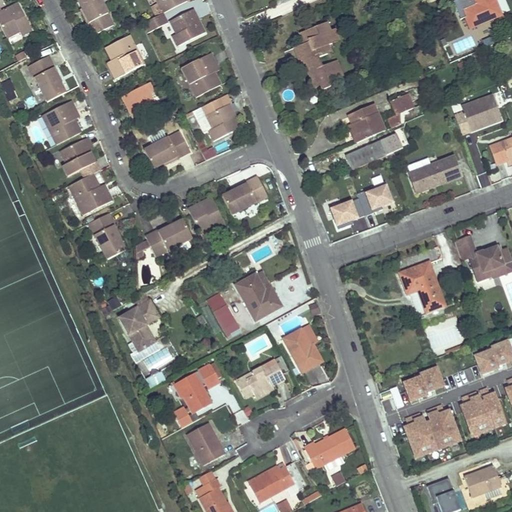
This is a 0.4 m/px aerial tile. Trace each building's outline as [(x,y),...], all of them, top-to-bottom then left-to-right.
[(102,0),(78,0),(83,8),(91,22),(88,23),(95,36),(115,25),(102,0)] [(165,13),(157,0),(147,0),(157,17),(163,14),(165,13)] [(157,0),(165,13),(188,0),(157,0)] [(469,0),(454,0),(458,9),(471,3),(469,0)] [(493,0),(472,0),(474,4),(461,9),(469,27),(500,15),(493,0)] [(2,11),(0,12),(0,23),(0,24),(8,39),(21,32),(23,36),(34,31),(19,3),(5,10),(7,15),(5,16),(2,11)] [(83,8),(81,9),(88,23),(91,22),(83,8)] [(195,9),(171,21),(177,34),(173,36),(178,46),(206,33),(199,18),(195,20),(194,18),(198,16),(195,9)] [(157,17),(144,24),(148,33),(168,23),(163,14),(157,17)] [(323,24),(299,34),(303,44),(293,48),(299,62),(301,60),(303,66),(307,64),(309,71),(306,72),(310,83),(317,80),(319,85),(321,90),(329,86),(327,82),(326,79),(337,74),(332,62),(321,66),(318,57),(327,54),(324,46),(327,45),(331,43),(330,40),(337,38),(334,29),(329,31),(326,32),(323,24)] [(130,36),(106,48),(113,61),(116,59),(118,62),(109,66),(116,80),(144,65),(130,36)] [(17,56),(19,61),(25,58),(23,53),(17,56)] [(211,53),(182,68),(197,98),(221,85),(214,72),(212,73),(210,70),(218,67),(211,53)] [(49,56),(29,66),(47,102),(65,93),(61,83),(54,69),(55,68),(49,56)] [(185,56),(178,59),(180,64),(187,61),(185,56)] [(464,60),(457,64),(459,69),(463,67),(462,65),(466,64),(464,60)] [(335,61),(332,62),(337,74),(326,79),(327,82),(341,76),(335,61)] [(55,68),(54,69),(61,83),(63,82),(55,68)] [(150,83),(122,97),(129,111),(133,109),(134,112),(131,114),(134,120),(157,108),(151,96),(155,93),(150,83)] [(11,84),(4,87),(8,94),(15,91),(11,84)] [(227,95),(220,99),(224,107),(230,104),(232,103),(227,95)] [(399,124),(398,114),(412,108),(406,95),(390,101),(396,115),(386,119),(390,128),(399,124)] [(463,112),(454,116),(458,125),(461,134),(471,131),(470,128),(475,126),(476,129),(501,120),(492,95),(461,106),(463,112)] [(220,99),(202,107),(214,130),(210,132),(215,142),(242,128),(235,114),(231,116),(229,113),(233,111),(230,104),(224,107),(220,99)] [(72,101),(43,115),(57,144),(82,132),(75,119),(72,121),(71,118),(78,114),(72,101)] [(373,106),(348,116),(351,125),(355,133),(351,135),(355,143),(384,131),(373,106)] [(202,107),(193,112),(204,134),(210,132),(214,130),(202,107)] [(162,130),(148,137),(152,147),(167,139),(162,130)] [(152,147),(144,151),(154,169),(163,164),(178,156),(179,158),(190,152),(180,132),(167,139),(152,147)] [(403,132),(345,157),(351,171),(385,156),(394,152),(409,146),(403,132)] [(89,138),(84,140),(89,150),(93,148),(89,138)] [(511,138),(500,143),(506,160),(511,157),(511,138)] [(84,140),(60,152),(66,165),(63,167),(68,178),(82,171),(86,178),(94,174),(101,171),(97,163),(95,163),(89,150),(84,140)] [(200,140),(197,142),(203,154),(206,152),(200,140)] [(506,160),(500,143),(489,147),(495,164),(506,160)] [(394,152),(385,156),(387,161),(388,161),(396,157),(394,152)] [(178,156),(163,164),(165,166),(179,158),(178,156)] [(452,157),(409,173),(417,193),(459,177),(452,157)] [(86,178),(69,186),(84,216),(114,201),(107,187),(99,191),(98,188),(101,187),(94,174),(86,178)] [(380,175),(370,179),(373,186),(383,183),(380,175)] [(233,192),(223,197),(233,215),(269,197),(258,177),(246,183),(247,185),(233,192)] [(342,200),(355,195),(350,178),(337,182),(342,200)] [(358,199),(329,209),(337,229),(350,225),(348,221),(351,220),(364,215),(364,216),(382,209),(380,207),(394,202),(386,181),(383,183),(373,186),(373,188),(356,194),(358,199)] [(246,183),(232,190),(233,192),(247,185),(246,183)] [(65,195),(62,190),(51,195),(54,200),(65,195)] [(196,206),(188,210),(200,232),(214,225),(216,229),(226,224),(212,198),(198,205),(200,209),(197,210),(196,206)] [(109,214),(89,224),(108,260),(126,251),(121,241),(114,227),(116,226),(109,214)] [(192,239),(182,220),(174,225),(159,233),(158,231),(146,237),(148,242),(151,248),(156,257),(192,239)] [(173,223),(158,231),(159,233),(174,225),(173,223)] [(116,226),(114,227),(121,241),(123,240),(116,226)] [(511,272),(511,267),(506,250),(500,252),(498,247),(488,251),(488,253),(484,255),(484,254),(482,253),(481,252),(475,254),(469,237),(454,242),(461,261),(468,259),(474,274),(481,271),(482,274),(489,271),(492,277),(492,279),(511,272)] [(148,242),(143,245),(146,250),(151,248),(148,242)] [(143,245),(136,248),(136,255),(142,253),(146,250),(143,245)] [(443,306),(427,263),(441,258),(437,247),(392,263),(396,275),(399,273),(407,294),(408,293),(416,316),(443,306)] [(477,282),(492,277),(489,271),(482,274),(481,271),(474,274),(474,275),(477,282)] [(262,272),(256,275),(265,292),(271,288),(262,272)] [(256,275),(236,286),(256,320),(281,306),(271,288),(265,292),(256,275)] [(215,296),(207,300),(214,312),(227,305),(224,299),(218,302),(215,296)] [(151,302),(120,320),(138,352),(155,343),(145,325),(159,317),(151,302)] [(227,305),(214,312),(228,336),(240,329),(227,305)] [(202,315),(197,318),(202,326),(207,324),(202,315)] [(301,330),(284,339),(303,373),(323,362),(314,345),(308,348),(306,345),(308,343),(301,330)] [(248,342),(255,356),(272,347),(265,333),(248,342)] [(497,349),(477,356),(484,375),(505,367),(504,364),(511,361),(511,346),(509,337),(495,342),(497,349)] [(445,355),(464,348),(463,345),(444,352),(445,355)] [(286,365),(282,357),(275,361),(252,373),(254,377),(247,380),(255,394),(257,398),(269,392),(267,389),(273,385),(285,379),(282,373),(279,369),(286,365)] [(213,363),(210,365),(218,379),(221,377),(213,363)] [(210,365),(194,374),(196,376),(178,386),(185,397),(190,407),(174,416),(182,429),(199,420),(195,413),(212,404),(202,387),(206,386),(218,379),(210,365)] [(289,369),(286,365),(279,369),(282,373),(289,369)] [(425,376),(404,384),(411,403),(433,395),(431,392),(444,387),(436,365),(423,369),(425,376)] [(153,376),(156,385),(164,382),(161,373),(153,376)] [(194,374),(174,385),(181,398),(185,397),(178,386),(196,376),(194,374)] [(247,380),(245,377),(237,381),(246,398),(255,394),(247,380)] [(218,379),(206,386),(208,390),(220,383),(218,379)] [(388,391),(395,410),(403,407),(396,388),(388,391)] [(497,391),(463,403),(473,433),(508,421),(497,391)] [(451,411),(404,428),(415,458),(462,441),(451,411)] [(209,424),(205,425),(210,433),(208,433),(213,441),(217,439),(209,424)] [(205,425),(187,435),(204,466),(225,454),(217,439),(213,441),(208,433),(210,433),(205,425)] [(315,441),(306,446),(314,462),(310,464),(306,466),(310,473),(325,464),(341,455),(355,448),(345,429),(316,444),(315,441)] [(310,464),(314,462),(306,446),(302,449),(310,464)] [(341,455),(325,464),(329,471),(345,462),(341,455)] [(279,471),(250,487),(260,504),(287,489),(295,484),(299,492),(308,487),(294,463),(286,468),(280,471),(279,471)] [(277,467),(248,482),(250,487),(279,471),(280,471),(286,468),(283,464),(277,467)] [(366,465),(358,469),(361,476),(369,471),(366,465)] [(500,486),(492,466),(463,477),(471,498),(483,493),(485,498),(500,493),(498,488),(500,486)] [(346,483),(341,473),(332,478),(337,487),(346,483)] [(216,480),(201,487),(205,495),(199,499),(206,511),(230,511),(218,489),(220,488),(216,480)] [(449,480),(426,489),(433,506),(437,505),(440,511),(458,511),(461,511),(455,498),(449,480)] [(295,484),(287,489),(291,496),(299,492),(295,484)] [(305,506),(323,496),(320,491),(302,501),(305,506)] [(473,501),(478,508),(487,502),(483,495),(473,501)] [(277,506),(279,511),(293,511),(288,501),(277,506)]
